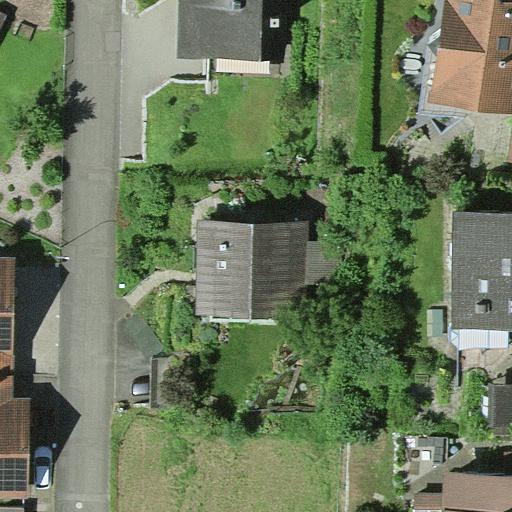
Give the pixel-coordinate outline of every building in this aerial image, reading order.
[(180,0),(179,55),(280,57),(280,0),(180,0)] [(511,0),(444,0),(429,103),(511,113),(511,0)] [(511,212),(453,211),(451,328),(511,328),(511,212)] [(198,220),(197,314),(307,316),(307,283),(344,284),(345,241),(308,240),(308,222),(198,220)] [(15,257),(0,256),(0,374),(14,374),(15,257)] [(192,357),(151,358),(152,407),(193,406),(192,357)] [(14,374),(0,374),(0,496),(29,497),(29,398),(13,398),(14,374)] [(511,384),(491,384),(490,427),(511,427),(511,384)] [(511,511),(511,473),(443,472),(442,511),(511,511)]
